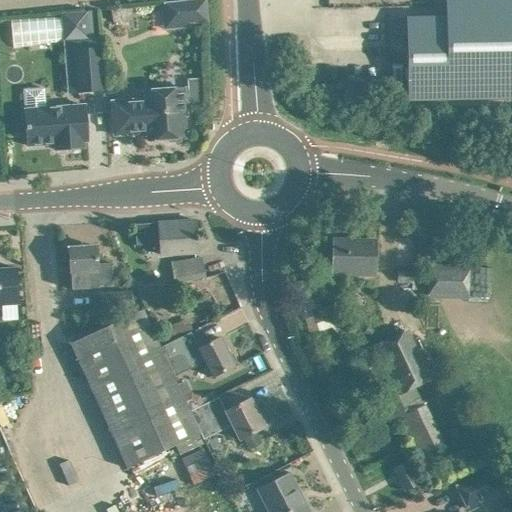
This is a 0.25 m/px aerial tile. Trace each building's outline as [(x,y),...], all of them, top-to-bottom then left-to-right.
[(204,0),(161,5),(163,29),(187,27),(186,23),(206,21),(204,0)] [(511,0),(445,0),(446,16),(405,17),(407,101),(511,99),(511,0)] [(91,11),(61,13),(61,18),(63,41),(93,37),(91,11)] [(98,49),(73,51),(77,92),(101,90),(98,49)] [(58,99),(57,80),(36,81),(36,99),(58,99)] [(112,102),(114,135),(147,132),(148,140),(185,138),(183,117),(186,116),(184,88),(144,91),(145,99),(112,102)] [(83,141),(87,141),(84,105),(25,110),(27,146),(54,144),(55,150),(84,147),(83,141)] [(196,235),(195,220),(134,224),(136,245),(160,243),(161,255),(197,252),(196,241),(198,241),(198,235),(196,235)] [(332,274),(375,275),(376,241),(333,240),(332,274)] [(111,263),(97,264),(96,247),(68,248),(70,273),(71,290),(98,288),(98,285),(112,285),(111,263)] [(202,258),(182,261),(171,263),(174,283),(205,278),(202,258)] [(429,298),(466,299),(467,265),(430,264),(429,298)] [(0,309),(0,305),(19,304),(17,268),(0,269),(0,309)] [(412,271),(397,271),(397,283),(412,284),(412,282),(419,282),(420,273),(412,273),(412,271)] [(130,292),(98,293),(99,311),(131,309),(130,292)] [(316,309),(302,313),(304,319),(309,336),(319,332),(331,327),(332,328),(339,336),(345,330),(350,329),(353,320),(338,303),(316,309)] [(180,455),(203,444),(198,435),(199,434),(189,412),(189,411),(182,397),(173,377),(166,361),(142,310),(70,343),(127,467),(175,445),(180,455)] [(168,325),(173,337),(198,327),(196,323),(204,320),(201,313),(168,325)] [(212,339),(234,334),(232,323),(210,328),(212,339)] [(408,329),(373,345),(396,394),(388,398),(397,417),(424,404),(417,386),(419,385),(432,378),(408,329)] [(234,366),(220,338),(199,348),(191,332),(160,348),(166,361),(173,377),(205,361),(212,377),(234,366)] [(190,393),(182,397),(189,411),(189,412),(200,406),(214,399),(211,393),(200,399),(199,396),(190,393)] [(189,412),(199,434),(202,440),(232,425),(239,440),(264,427),(250,399),(225,411),(218,397),(214,399),(200,406),(189,412)] [(435,448),(459,440),(445,398),(421,407),(435,448)] [(389,437),(384,427),(377,430),(382,441),(389,437)] [(419,484),(407,461),(393,468),(405,491),(419,484)] [(499,494),(485,467),(457,482),(470,508),(499,494)] [(307,511),(302,501),(300,503),(295,493),(297,491),(288,475),(260,489),(271,511),(270,511),(307,511)]
